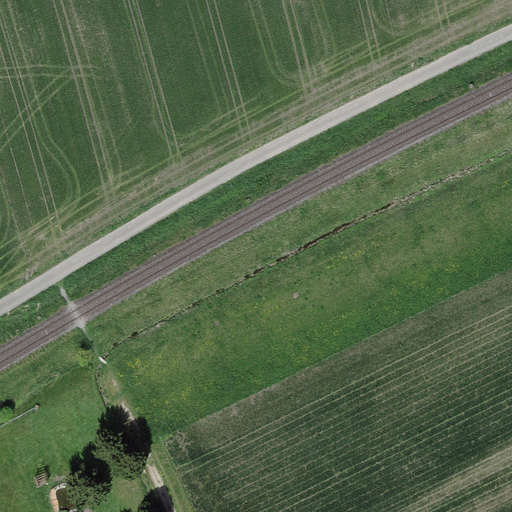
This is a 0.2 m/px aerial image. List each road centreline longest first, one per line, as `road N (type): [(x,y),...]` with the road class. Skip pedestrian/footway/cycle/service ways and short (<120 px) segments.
road 1 (track): [(0,310),(219,178),(511,32)]
road 2 (track): [(172,511),(111,378)]
